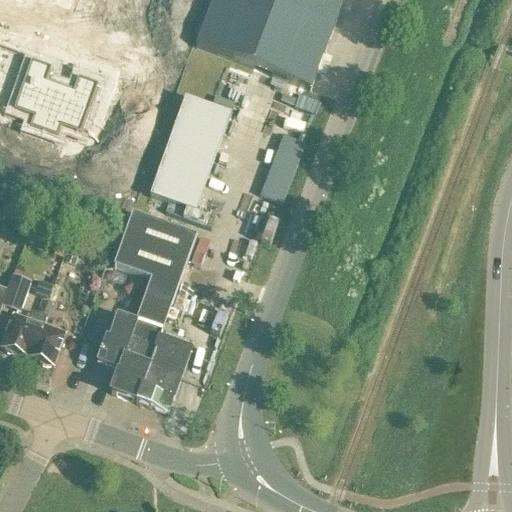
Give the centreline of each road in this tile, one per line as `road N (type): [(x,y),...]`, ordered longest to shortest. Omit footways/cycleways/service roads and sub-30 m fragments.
road 1 (unclassified): [(251,459),(241,434),(244,390),(388,0)]
road 2 (tertiary): [(493,511),(500,244),(511,206)]
road 3 (secondary): [(251,459),(175,468),(48,422)]
